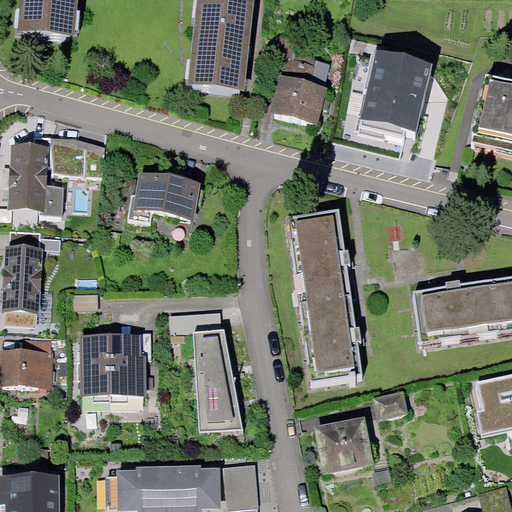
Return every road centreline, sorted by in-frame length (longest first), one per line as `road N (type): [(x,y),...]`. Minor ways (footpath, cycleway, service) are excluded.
road 1 (residential): [(297,511),(251,265),(255,161)]
road 2 (residential): [(255,161),(0,86)]
road 3 (residential): [(511,223),(255,161)]
